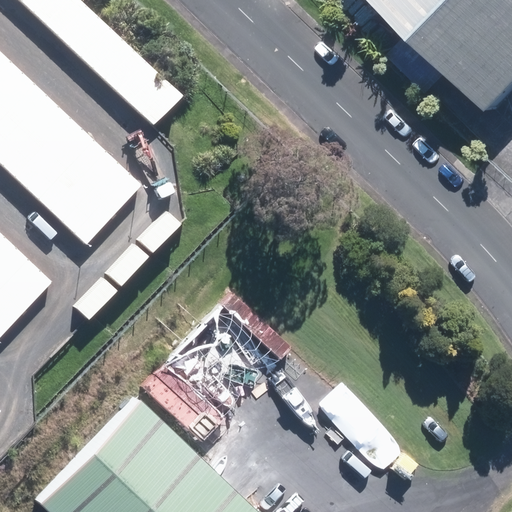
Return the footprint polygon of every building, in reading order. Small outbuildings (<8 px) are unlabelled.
[(183,94),(83,0),(21,0),(155,124),(183,94)] [(511,101),(511,0),(371,0),(497,118),(511,101)] [(141,184),(0,50),(0,161),(85,242),(141,184)] [(0,336),(52,282),(0,232),(0,336)] [(54,511),(263,511),(144,392),(39,497),(54,511)]
